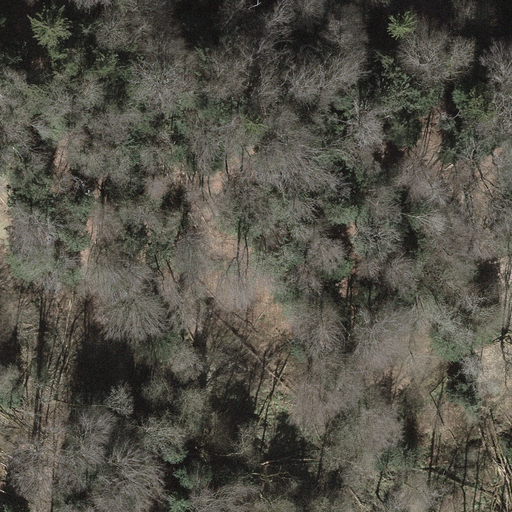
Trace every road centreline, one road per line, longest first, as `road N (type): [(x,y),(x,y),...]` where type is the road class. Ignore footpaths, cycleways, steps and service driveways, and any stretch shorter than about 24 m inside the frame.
road 1 (motorway): [(511,376),(0,271)]
road 2 (motorway): [(0,445),(329,511)]
